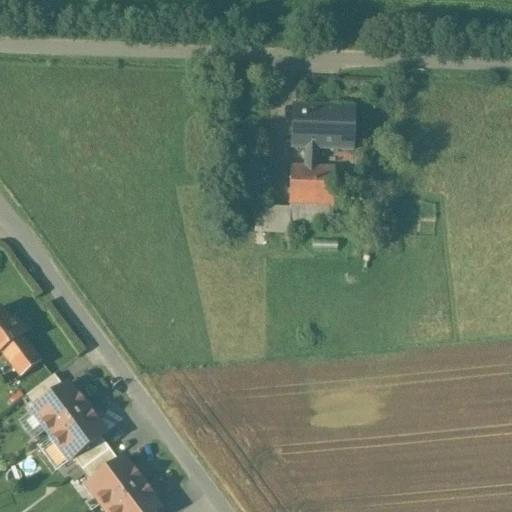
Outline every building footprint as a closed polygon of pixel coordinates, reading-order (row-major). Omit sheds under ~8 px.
[(353,109),(293,106),(292,149),(305,150),(317,150),(352,151),(353,109)] [(317,150),(305,150),(304,168),(291,168),(289,204),(332,206),(333,170),(317,169),(317,150)] [(332,206),(289,204),(289,208),(289,224),(347,226),(348,217),(331,217),(332,206)] [(289,208),(264,208),(263,234),(289,234),(289,224),(289,208)] [(25,333),(11,315),(6,319),(0,310),(0,352),(1,352),(20,378),(40,362),(20,337),(25,333)] [(53,376),(25,397),(34,410),(63,389),(53,376)] [(63,389),(34,410),(42,420),(41,427),(49,437),(88,408),(84,402),(81,403),(70,388),(65,391),(63,389)] [(88,408),(49,437),(56,448),(63,448),(70,459),(99,438),(97,435),(102,432),(91,416),(93,414),(88,408)] [(99,438),(70,459),(80,472),(109,451),(99,438)] [(109,451),(80,472),(90,485),(118,464),(109,451)] [(118,464),(90,485),(97,495),(96,501),(104,511),(143,483),(139,477),(137,478),(125,462),(120,466),(118,464)] [(143,483),(104,511),(154,511),(153,510),(158,506),(146,491),(148,489),(143,483)]
